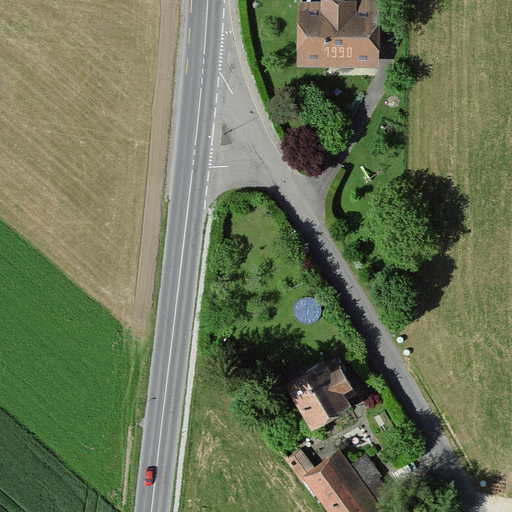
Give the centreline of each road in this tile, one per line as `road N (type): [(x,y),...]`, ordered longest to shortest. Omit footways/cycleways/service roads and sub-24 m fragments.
road 1 (residential): [(274,162),(476,511)]
road 2 (tertiary): [(151,511),(191,167)]
road 3 (residential): [(205,44),(274,162)]
road 4 (tertiary): [(191,167),(205,44)]
